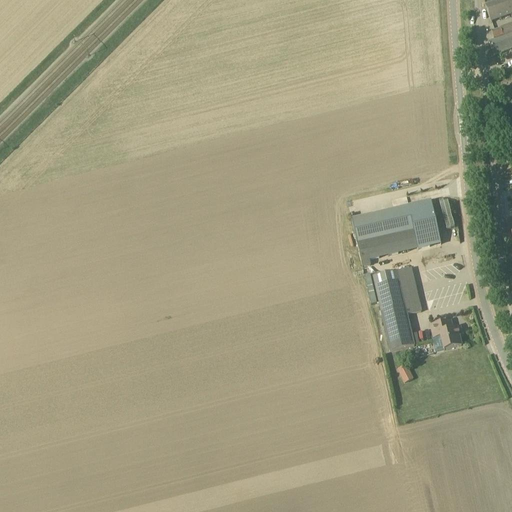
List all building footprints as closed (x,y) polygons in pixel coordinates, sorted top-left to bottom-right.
[(511,0),(503,0),(485,6),(491,23),(511,15),(511,0)] [(500,29),(495,31),(492,32),(495,40),(511,33),(511,23),(500,28),(500,29)] [(511,49),(511,33),(495,40),(488,43),(493,56),(511,49)] [(418,250),(412,227),(356,240),(362,268),(371,266),(370,261),(418,250)] [(397,272),(407,316),(422,313),(411,269),(397,272)] [(407,316),(397,272),(373,278),(390,353),(415,347),(407,316)] [(436,353),(444,351),(462,346),(458,332),(461,331),(461,328),(453,330),(451,321),(431,327),(434,339),(432,339),(436,353)] [(411,375),(401,380),(404,385),(414,380),(411,375)]
